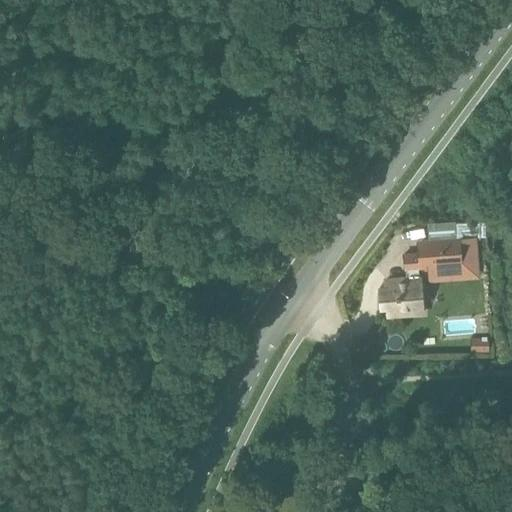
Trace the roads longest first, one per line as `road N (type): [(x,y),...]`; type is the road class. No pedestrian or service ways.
road 1 (secondary): [(322,259),(511,6)]
road 2 (secondary): [(181,511),(242,380),(322,259)]
road 3 (track): [(321,305),(335,326),(349,511)]
